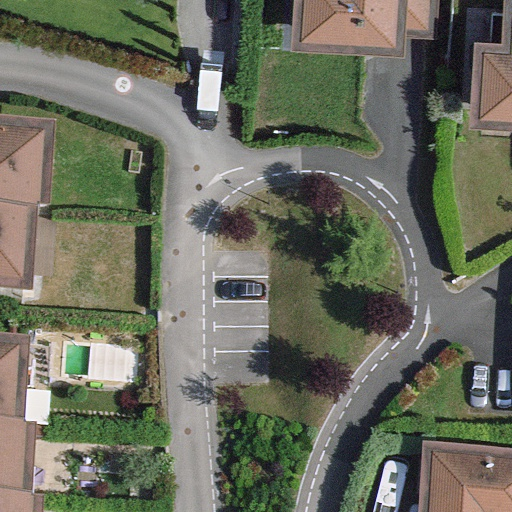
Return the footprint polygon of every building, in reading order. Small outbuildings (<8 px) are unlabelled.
[(310,0),(308,35),(399,41),(400,26),(432,28),(433,0),(310,0)] [(511,16),(499,15),(497,55),(511,55),(511,16)] [(511,55),(497,55),(489,54),(486,113),(511,115),(511,55)] [(0,287),(27,289),(31,217),(43,218),(48,143),(0,140),(0,287)] [(0,511),(36,511),(37,502),(25,502),(30,430),(18,429),(23,357),(0,355),(0,511)] [(436,496),(434,511),(511,511),(511,468),(450,465),(448,497),(436,496)]
